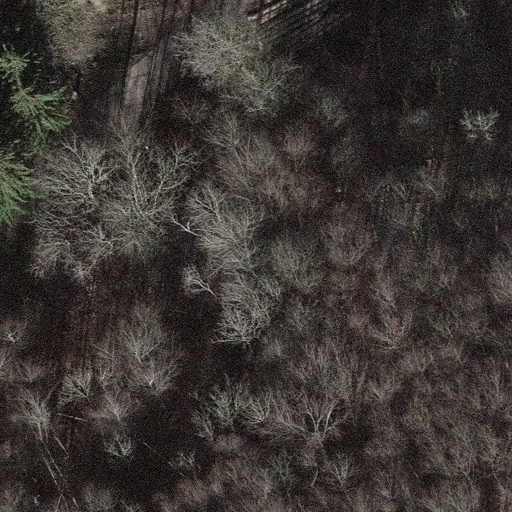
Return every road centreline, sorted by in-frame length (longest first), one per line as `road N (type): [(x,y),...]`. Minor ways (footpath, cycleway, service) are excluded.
road 1 (track): [(240,0),(83,150),(0,249)]
road 2 (track): [(0,54),(243,0)]
